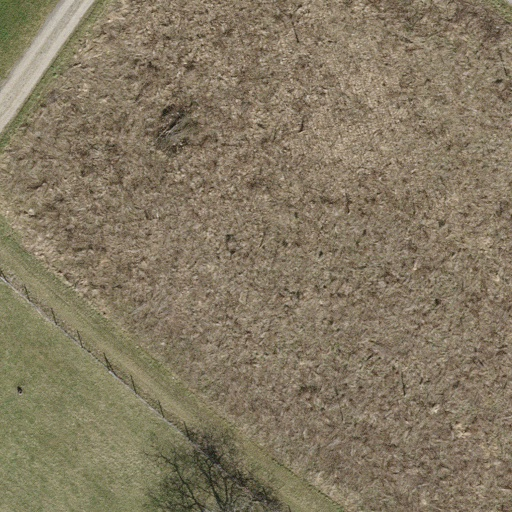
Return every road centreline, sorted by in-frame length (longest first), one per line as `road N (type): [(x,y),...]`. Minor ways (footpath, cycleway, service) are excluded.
road 1 (track): [(0,257),(214,445),(309,511)]
road 2 (track): [(79,0),(0,114)]
